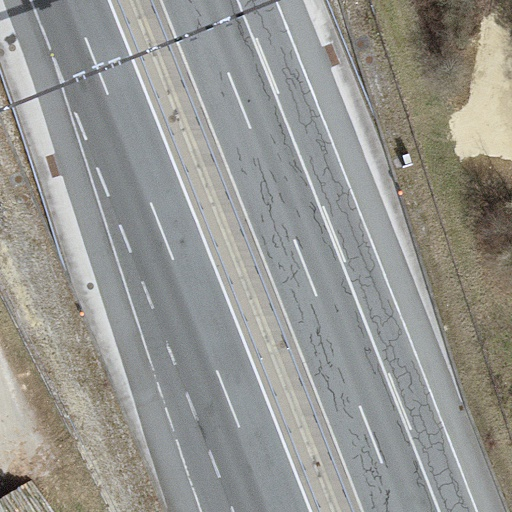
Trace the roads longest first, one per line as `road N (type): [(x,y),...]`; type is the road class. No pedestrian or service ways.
road 1 (motorway): [(67,0),(271,511)]
road 2 (motorway): [(399,511),(197,0)]
